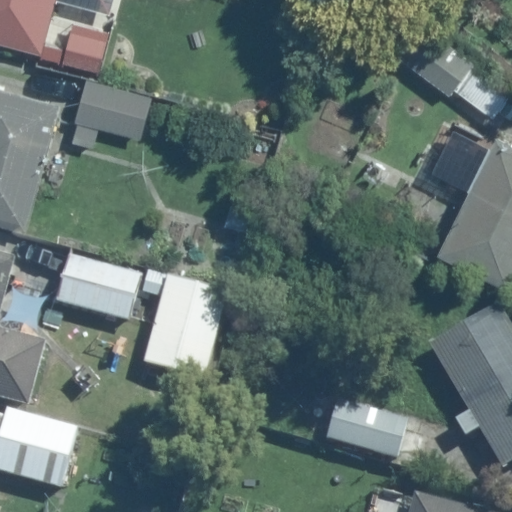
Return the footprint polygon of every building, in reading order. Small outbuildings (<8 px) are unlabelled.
[(109,0),(0,0),(0,39),(43,51),(57,0),(61,0),(106,12),(109,0)] [(511,77),(417,0),(386,38),(453,93),(460,85),(496,114),(511,94),(511,77)] [(151,92),(88,80),(76,142),(92,145),(96,127),(143,135),(151,92)] [(0,221),(23,228),(59,102),(0,85),(0,221)] [(511,139),(501,134),(445,247),(511,283),(511,139)] [(0,322),(18,254),(0,249),(0,392),(33,401),(49,338),(0,325),(0,322)] [(144,273),(73,253),(63,299),(133,319),(144,273)] [(230,289),(172,272),(150,360),(209,376),(230,289)] [(511,307),(505,295),(431,338),(473,409),(462,416),(470,430),(484,423),(507,462),(511,459),(511,307)] [(165,372),(148,366),(141,384),(160,388),(165,372)] [(412,417),(343,397),(333,436),(402,455),(412,417)] [(4,408),(0,425),(0,471),(75,489),(89,427),(4,408)] [(502,511),(421,492),(416,511),(502,511)]
